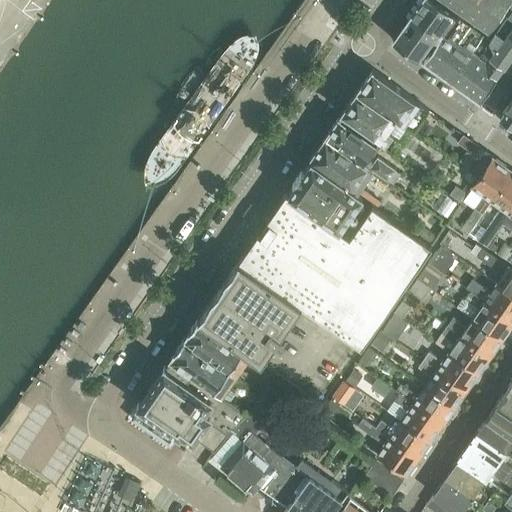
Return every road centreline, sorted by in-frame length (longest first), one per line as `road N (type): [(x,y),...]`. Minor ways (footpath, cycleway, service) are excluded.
road 1 (residential): [(90,422),(52,394),(330,0)]
road 2 (residential): [(90,422),(361,39)]
road 3 (residential): [(401,511),(511,351)]
road 4 (residential): [(361,39),(511,149)]
road 5 (residential): [(216,511),(90,422)]
